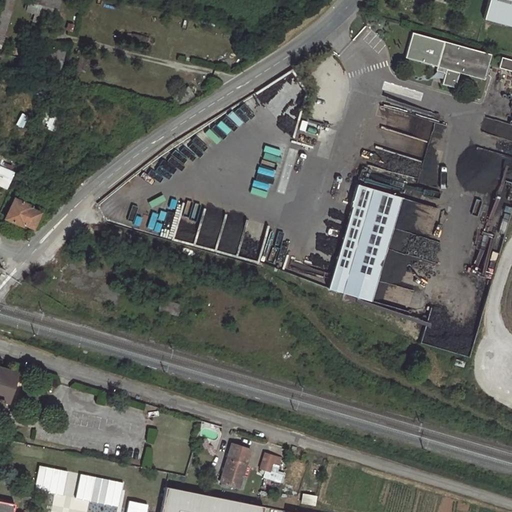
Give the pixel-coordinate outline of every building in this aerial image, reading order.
[(3,0),(2,12),(13,13),(13,0),(3,0)] [(57,18),(62,1),(58,0),(30,0),(28,10),(57,18)] [(511,0),(484,0),(480,16),(511,24),(511,0)] [(461,28),(459,35),(476,39),(477,32),(461,28)] [(489,55),(408,34),(402,56),(438,65),(437,68),(443,70),(440,84),(452,87),(456,72),(483,79),(489,55)] [(61,68),(66,52),(43,44),(38,61),(61,68)] [(511,59),(501,57),(498,67),(511,70),(511,59)] [(317,65),(306,71),(319,94),(330,87),(317,65)] [(257,92),(252,96),(262,109),(267,106),(257,92)] [(294,106),(278,108),(279,114),(295,112),(294,106)] [(37,126),(55,134),(61,121),(43,112),(37,126)] [(15,125),(23,128),(29,116),(21,113),(15,125)] [(364,165),(419,177),(425,150),(437,152),(443,123),(409,115),(405,133),(386,129),(383,144),(369,141),(364,165)] [(90,206),(97,214),(129,190),(131,192),(150,178),(157,184),(184,162),(208,145),(261,166),(269,146),(203,121),(172,139),(157,150),(90,206)] [(287,152),(290,138),(274,135),(271,148),(287,152)] [(317,137),(306,135),(300,156),(311,158),(317,137)] [(477,147),(466,176),(496,187),(506,157),(477,147)] [(0,184),(9,188),(15,173),(0,166),(0,184)] [(399,197),(356,185),(326,287),(370,300),(399,197)] [(237,261),(255,265),(274,195),(256,190),(237,261)] [(31,205),(13,198),(5,219),(23,226),(24,223),(36,227),(41,213),(30,209),(31,205)] [(160,219),(149,215),(143,235),(163,240),(166,227),(159,226),(160,219)] [(197,248),(202,250),(208,237),(203,235),(197,248)] [(234,259),(238,243),(225,239),(220,256),(234,259)] [(332,262),(334,257),(324,253),(322,259),(332,262)] [(0,393),(11,396),(19,373),(0,367),(0,393)] [(248,451),(229,446),(218,484),(238,489),(248,451)] [(275,460),(262,456),(257,473),(267,475),(269,468),(272,469),(275,460)] [(260,511),(261,507),(163,489),(159,511),(260,511)] [(0,511),(14,511),(16,504),(0,500),(0,511)]
